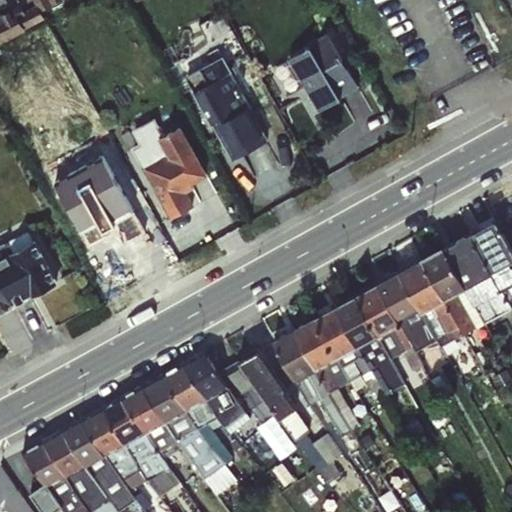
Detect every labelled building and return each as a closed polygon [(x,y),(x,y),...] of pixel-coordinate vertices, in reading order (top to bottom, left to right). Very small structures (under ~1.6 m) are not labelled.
[(0,42),(43,18),(40,12),(61,0),(33,0),(36,5),(24,12),(19,3),(0,13),(0,42)] [(327,33),(290,57),(290,58),(303,81),(319,110),(341,98),(340,96),(358,86),(327,33)] [(225,55),(189,74),(235,158),(266,141),(228,72),(233,70),(225,55)] [(286,91),(303,81),(290,58),(273,68),(286,91)] [(154,117),(132,130),(139,142),(133,146),(172,217),(192,206),(185,192),(192,188),(189,182),(205,174),(179,127),(163,136),(157,126),(159,125),(154,117)] [(105,151),(53,178),(90,243),(108,234),(104,223),(112,218),(124,239),(143,228),(105,151)] [(471,232),(509,300),(511,298),(511,247),(504,231),(496,218),(471,232)] [(29,229),(0,244),(0,280),(13,304),(56,280),(29,229)] [(509,300),(471,232),(464,232),(462,234),(443,244),(484,322),(511,307),(509,300)] [(484,322),(443,244),(421,257),(455,319),(450,331),(456,338),(484,322)] [(455,319),(421,257),(398,269),(429,327),(437,339),(450,331),(455,319)] [(429,327),(398,269),(379,280),(428,374),(441,395),(449,390),(434,368),(436,366),(419,332),(429,327)] [(0,310),(13,304),(0,280),(0,310)] [(428,374),(379,280),(355,294),(392,357),(403,353),(415,380),(428,374)] [(392,357),(355,294),(336,304),(385,394),(406,383),(392,357)] [(385,394),(336,304),(315,316),(350,382),(355,390),(366,385),(375,399),(385,394)] [(350,382),(315,316),(295,328),(340,410),(349,405),(340,386),(350,382)] [(340,410),(295,328),(273,340),(308,403),(319,398),(343,435),(351,430),(340,410)] [(287,387),(259,348),(239,359),(329,484),(342,473),(335,465),(336,457),(343,452),(328,431),(313,442),(306,433),(310,430),(294,409),(297,407),(285,390),(287,387)] [(185,363),(217,418),(225,427),(246,409),(205,352),(185,363)] [(163,375),(225,463),(233,456),(208,422),(217,418),(185,363),(163,375)] [(225,463),(163,375),(142,386),(176,439),(214,490),(234,475),(225,463)] [(176,439),(142,386),(123,396),(159,449),(176,439)] [(159,449),(123,396),(103,407),(146,481),(154,489),(162,483),(155,473),(170,468),(159,449)] [(146,481),(103,407),(81,419),(130,490),(146,481)] [(130,490),(81,419),(63,429),(109,500),(112,502),(130,490)] [(109,500),(63,429),(41,441),(91,510),(109,500)] [(92,511),(91,510),(41,441),(24,451),(44,481),(29,492),(42,511),(54,511),(62,507),(65,511),(92,511)]
